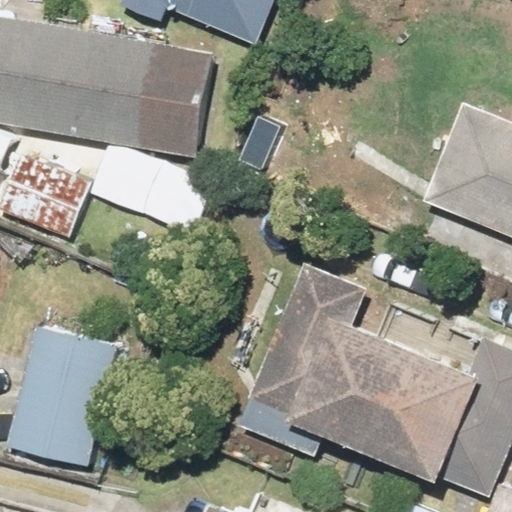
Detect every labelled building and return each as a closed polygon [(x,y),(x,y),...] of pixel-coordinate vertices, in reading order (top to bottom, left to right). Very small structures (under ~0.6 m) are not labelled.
[(136,0),(170,15),(176,0),(180,0),(264,37),(280,0),(136,0)] [(213,46),(0,10),(0,113),(196,146),(213,46)] [(511,115),(459,97),(423,202),(511,232),(511,115)] [(15,138),(0,173),(0,197),(76,231),(100,175),(15,138)] [(380,286),(303,253),(232,421),(318,458),(330,431),(474,493),(511,403),(511,328),(487,318),(470,358),(368,315),(380,286)] [(27,289),(0,280),(0,353),(7,356),(27,289)] [(121,343),(38,320),(5,439),(88,462),(121,343)] [(511,511),(511,483),(491,475),(475,511),(511,511)] [(333,511),(313,504),(309,511),(239,511),(204,498),(198,511),(333,511)]
